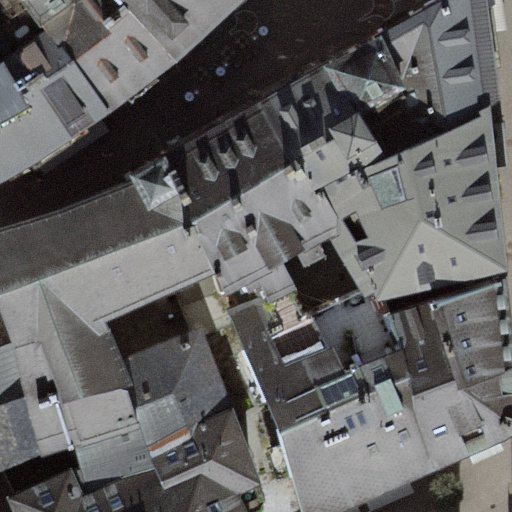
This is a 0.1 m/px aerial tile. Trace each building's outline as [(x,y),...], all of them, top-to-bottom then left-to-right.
[(0,176),(106,113),(24,0),(1,0),(0,1),(0,176)] [(118,0),(24,0),(106,113),(175,57),(118,0)] [(118,0),(175,57),(241,0),(118,0)] [(480,0),(437,0),(382,34),(399,95),(402,107),(427,135),(490,107),(480,0)] [(382,34),(324,66),(358,116),(399,95),(382,34)] [(324,66),(257,105),(309,190),(382,156),(358,116),(324,66)] [(257,105),(168,156),(216,269),(223,296),(338,248),(309,190),(257,105)] [(382,156),(309,190),(338,248),(359,289),(379,303),(508,273),(490,107),(427,135),(382,156)] [(0,228),(0,472),(74,445),(79,465),(149,436),(122,359),(108,319),(216,269),(168,156),(0,228)] [(228,312),(301,511),(338,511),(489,447),(511,436),(511,315),(508,273),(379,303),(359,289),(275,333),(260,299),(228,312)] [(195,304),(115,337),(122,353),(201,320),(195,304)] [(79,465),(7,496),(14,511),(301,511),(228,312),(207,327),(122,359),(149,436),(79,465)]
